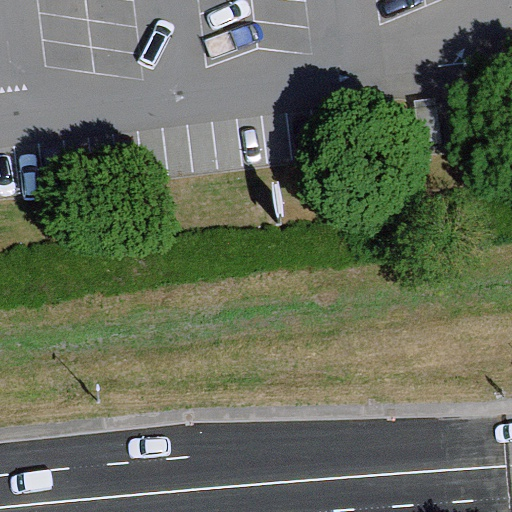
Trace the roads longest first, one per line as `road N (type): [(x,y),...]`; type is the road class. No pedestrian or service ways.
road 1 (secondary): [(511,440),(0,485)]
road 2 (secondary): [(284,511),(511,492)]
